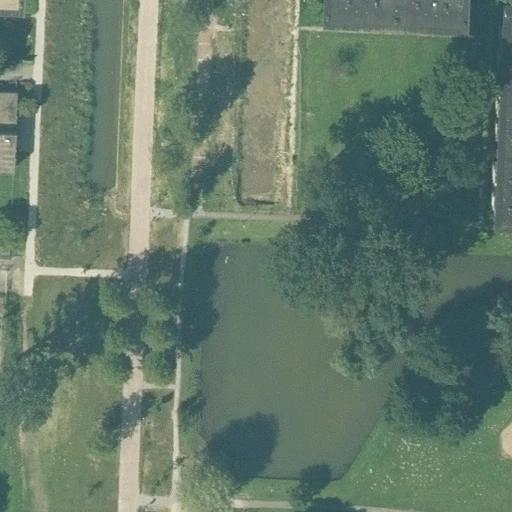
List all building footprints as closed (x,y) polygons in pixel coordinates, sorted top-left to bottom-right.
[(324,0),(323,16),(393,19),(393,0),(324,0)] [(393,0),(393,19),(436,21),(463,23),(464,0),(393,0)] [(511,5),(503,5),(500,76),(511,76),(511,5)] [(511,145),(511,76),(500,76),(497,145),(511,145)] [(284,79),(216,77),(212,182),(280,185),(284,79)] [(0,168),(13,169),(15,101),(16,91),(0,89),(0,168)] [(511,216),(511,145),(497,145),(494,215),(511,216)] [(0,255),(3,256),(9,256),(9,255),(10,255),(10,251),(9,251),(9,245),(9,244),(0,243),(0,255)]
